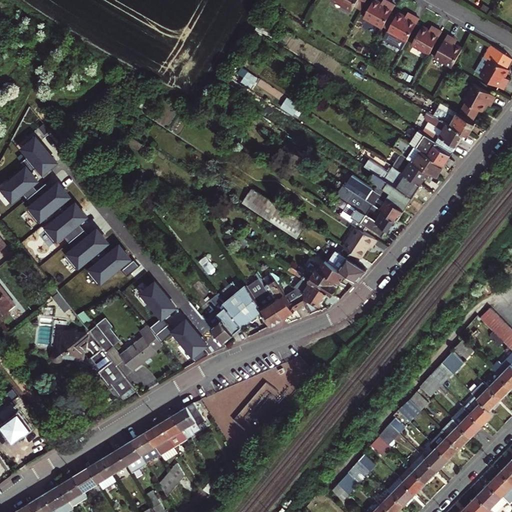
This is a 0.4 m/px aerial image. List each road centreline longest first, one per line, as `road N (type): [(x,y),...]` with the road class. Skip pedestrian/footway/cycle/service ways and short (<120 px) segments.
road 1 (residential): [(511,116),(343,310),(212,365),(0,497)]
road 2 (unknown): [(328,478),(478,304),(511,287)]
road 3 (unknown): [(77,448),(0,349)]
